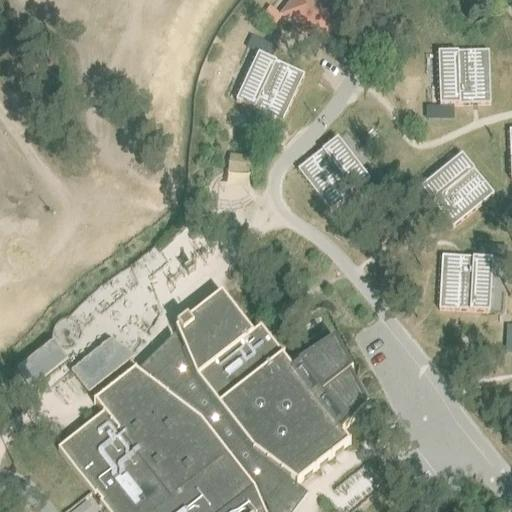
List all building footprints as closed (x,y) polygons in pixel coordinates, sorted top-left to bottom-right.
[(294,0),(281,16),(320,47),(343,17),(321,0),(294,0)] [(491,106),(490,52),(439,54),(440,107),(491,106)] [(283,125),(305,76),(259,55),(237,103),(283,125)] [(298,171),(330,213),(371,182),(338,140),(298,171)] [(453,229),(494,196),(462,156),(421,190),(453,229)] [(230,157),(228,173),(237,174),(238,168),(247,169),(248,159),(230,157)] [(493,257),(493,270),(505,270),(506,246),(479,245),(479,257),(493,257)] [(442,257),(439,310),(489,313),(492,260),(442,257)] [(104,415),(58,450),(94,492),(98,497),(96,498),(99,502),(98,503),(105,511),(263,511),(307,478),(314,473),(322,466),(329,461),(338,454),(345,449),(350,444),(342,434),(368,407),(351,374),(353,373),(336,340),(298,365),(299,366),(292,370),(283,358),(284,358),(262,327),(253,334),(222,295),(214,301),(209,305),(201,311),(196,315),(189,321),(176,331),(181,344),(162,364),(147,380),(135,372),(95,404),(104,415)] [(116,339),(73,366),(87,388),(130,361),(116,339)] [(29,387),(66,358),(53,341),(16,370),(29,387)]
